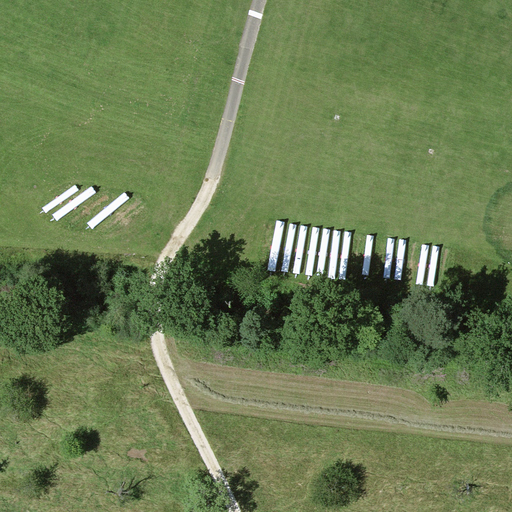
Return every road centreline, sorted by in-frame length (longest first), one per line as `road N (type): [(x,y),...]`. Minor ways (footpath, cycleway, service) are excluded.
road 1 (track): [(234,511),(154,333),(161,265),(210,186)]
road 2 (track): [(210,186),(260,0)]
